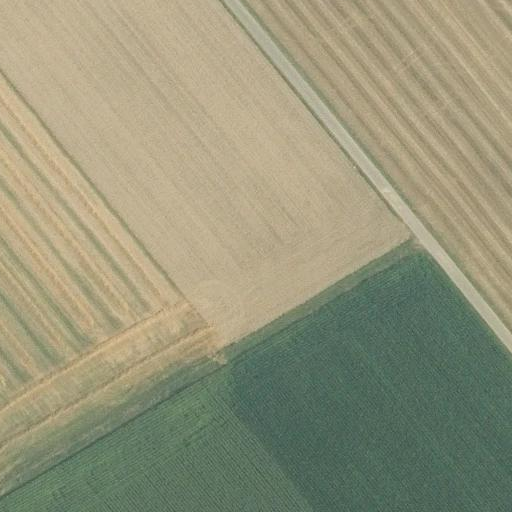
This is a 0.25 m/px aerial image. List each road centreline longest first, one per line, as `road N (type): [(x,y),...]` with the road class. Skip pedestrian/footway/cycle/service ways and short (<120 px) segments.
road 1 (track): [(0,506),(511,201)]
road 2 (track): [(230,0),(511,346)]
